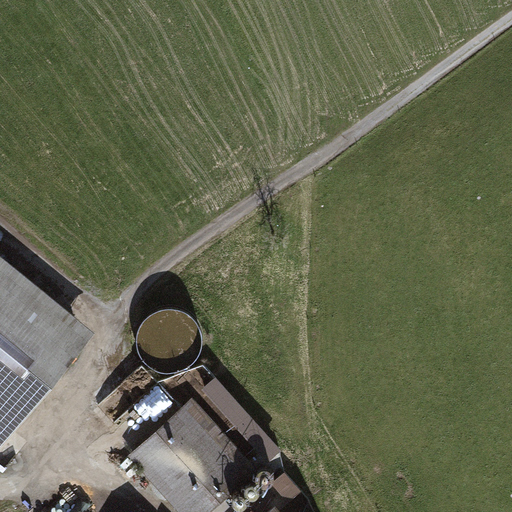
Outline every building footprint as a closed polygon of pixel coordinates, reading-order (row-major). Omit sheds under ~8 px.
[(0,445),(95,326),(0,248),(0,445)] [(175,308),(160,309),(151,314),(144,322),(141,329),(140,340),(142,350),(148,358),(152,362),(162,367),(172,368),(182,365),(187,363),(194,355),(199,346),(200,333),(196,323),(190,315),(185,312),(175,308)] [(283,447),(216,372),(202,386),(270,460),(283,447)] [(191,396),(127,453),(182,511),(207,511),(258,465),(191,396)] [(302,488),(284,468),(272,481),(289,501),(302,488)] [(286,511),(275,499),(261,511),(286,511)]
